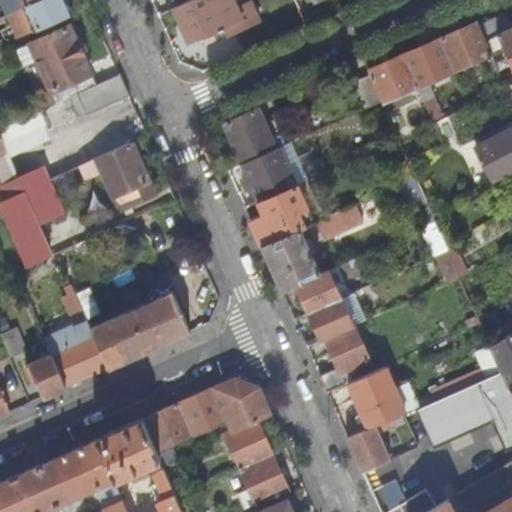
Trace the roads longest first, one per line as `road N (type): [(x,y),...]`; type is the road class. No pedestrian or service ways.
road 1 (residential): [(163,115),(430,0)]
road 2 (residential): [(0,449),(261,330)]
road 3 (residential): [(163,115),(261,330)]
road 4 (residential): [(261,330),(345,511)]
road 5 (residential): [(112,0),(163,115)]
